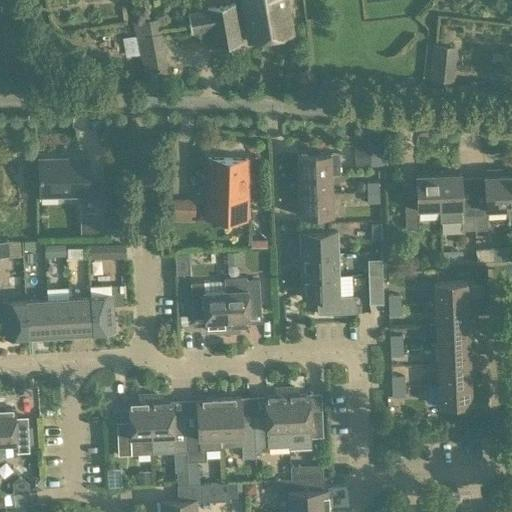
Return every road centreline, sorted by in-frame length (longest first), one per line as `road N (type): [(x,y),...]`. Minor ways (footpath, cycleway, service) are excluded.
road 1 (residential): [(511,121),(0,100)]
road 2 (residential): [(141,357),(180,368),(255,366),(281,352),(355,349),(361,479)]
road 3 (residential): [(121,511),(75,490),(71,362)]
road 4 (residential): [(361,479),(497,471)]
